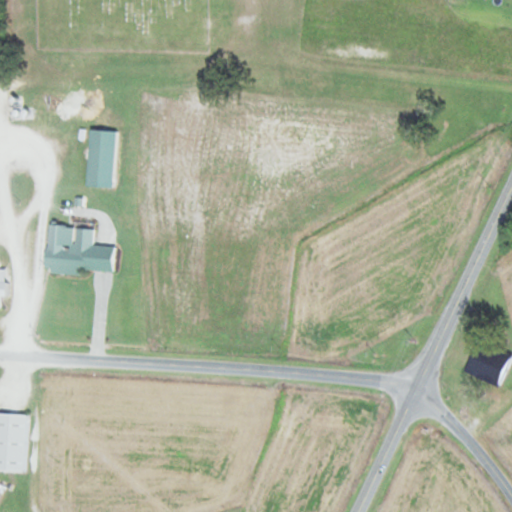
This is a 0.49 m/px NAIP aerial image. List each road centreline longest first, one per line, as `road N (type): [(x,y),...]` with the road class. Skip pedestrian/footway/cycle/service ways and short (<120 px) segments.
road 1 (residential): [(418,383),(0,352)]
road 2 (residential): [(104,360),(121,209),(89,196),(33,195),(19,235),(9,353)]
road 3 (secondary): [(358,511),(511,186)]
road 4 (residential): [(321,0),(322,72),(511,89)]
road 5 (residential): [(511,494),(456,423),(416,388)]
